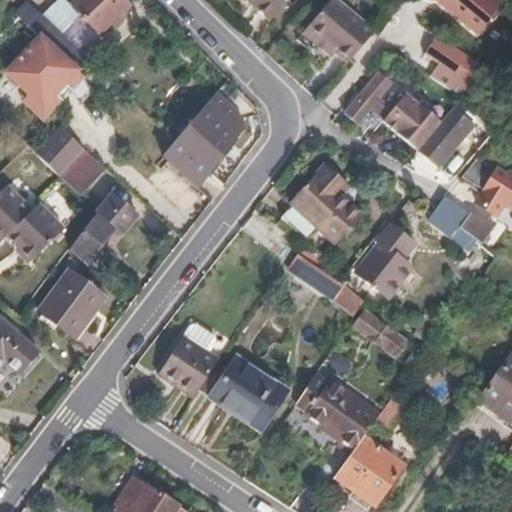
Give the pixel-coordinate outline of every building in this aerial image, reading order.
[(95,33),(125,4),(120,0),(70,0),(67,3),(95,33)] [(287,0),(250,0),(270,18),(287,0)] [(328,55),(332,50),(349,64),(377,33),(339,0),(331,0),(303,33),(328,55)] [(436,0),(480,36),(508,4),(502,0),(436,0)] [(66,22),(49,4),(38,14),(57,31),(66,22)] [(41,119),(80,77),(73,70),(37,36),(3,70),(31,96),(25,103),(41,119)] [(481,68),(438,36),(423,57),(466,89),(481,68)] [(383,96),(392,84),(378,73),(364,90),(387,104),(389,101),(383,96)] [(387,104),(364,90),(344,116),(357,126),(370,111),(383,121),(381,124),(418,150),(440,122),(404,95),(396,106),(389,101),(387,104)] [(193,186),(237,130),(233,117),(211,93),(157,155),(193,186)] [(438,164),(470,124),(456,112),(451,109),(440,122),(418,150),(438,164)] [(56,172),(82,147),(60,126),(36,152),(56,172)] [(75,190),(100,164),(82,147),(56,172),(75,190)] [(511,176),(506,173),(479,157),(470,168),(461,182),(483,195),(479,204),(499,216),(507,202),(511,204),(511,176)] [(349,228),(359,216),(336,193),(345,182),(322,162),(285,202),(288,204),(279,216),(300,237),(311,225),(333,244),(349,228)] [(0,240),(3,237),(31,210),(6,186),(0,192),(0,240)] [(118,235),(134,216),(108,193),(96,209),(97,210),(67,250),(84,264),(113,229),(118,235)] [(477,218),(447,199),(439,211),(464,231),(465,230),(479,239),(484,242),(498,223),(484,218),(477,218)] [(402,278),(426,250),(413,239),(426,222),(405,205),(368,250),(402,278)] [(24,269),(61,231),(35,206),(31,210),(3,237),(14,248),(8,254),(24,269)] [(363,302),(295,255),(286,271),(354,316),(363,302)] [(72,336),(103,296),(68,270),(38,309),(72,336)] [(405,343),(363,313),(354,326),(396,356),(405,343)] [(18,376),(37,353),(0,322),(0,361),(18,376)] [(214,370),(220,361),(209,354),(216,342),(214,337),(197,325),(190,327),(184,339),(159,375),(194,399),(199,392),(214,370)] [(511,425),(511,356),(510,355),(478,403),(511,425)] [(263,432),(287,393),(235,359),(223,377),(209,398),(263,432)] [(209,398),(223,377),(214,370),(199,392),(209,398)] [(378,417),(329,383),(328,385),(315,376),(296,404),(298,405),(309,413),(307,417),(342,441),(338,446),(352,455),(363,439),(374,422),(378,417)] [(390,400),(384,408),(378,417),(374,422),(387,431),(402,409),(390,400)] [(377,508),(404,467),(363,439),(352,455),(334,480),(377,508)] [(184,511),(132,479),(110,511),(112,511),(184,511)]
